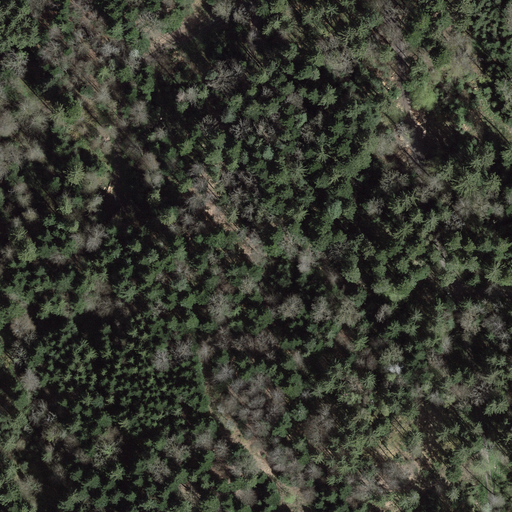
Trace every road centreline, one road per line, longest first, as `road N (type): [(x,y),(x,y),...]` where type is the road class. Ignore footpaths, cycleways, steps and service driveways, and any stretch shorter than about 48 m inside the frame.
road 1 (track): [(496,511),(473,321),(495,297),(511,298)]
road 2 (track): [(153,56),(261,0)]
